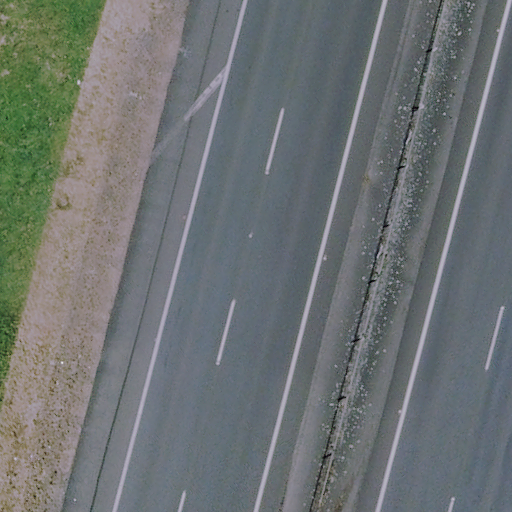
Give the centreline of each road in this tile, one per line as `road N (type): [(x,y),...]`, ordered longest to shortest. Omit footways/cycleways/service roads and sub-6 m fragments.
road 1 (motorway): [(181,511),(313,0)]
road 2 (motorway): [(511,276),(451,511)]
